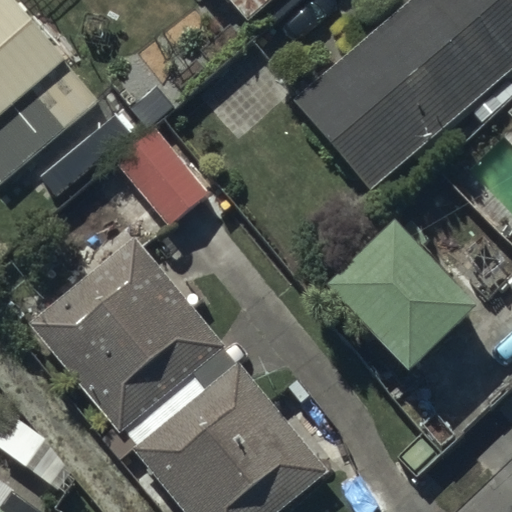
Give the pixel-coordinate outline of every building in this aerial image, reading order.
[(0,0),(0,190),(98,107),(6,0),(0,0)] [(223,0),(247,27),(278,0),(223,0)] [(511,0),(415,0),(293,107),(372,196),(468,112),(482,127),(511,99),(511,86),(505,79),(511,73),(511,0)] [(153,129),(113,165),(171,228),(210,192),(153,129)] [(386,223),(331,274),(338,282),(326,293),(408,380),(478,314),(420,253),(428,244),(409,224),(398,235),(386,223)] [(135,240),(30,328),(118,440),(124,435),(139,453),(135,456),(179,511),(284,511),(328,477),(135,240)] [(36,511),(16,497),(4,511),(36,511)]
